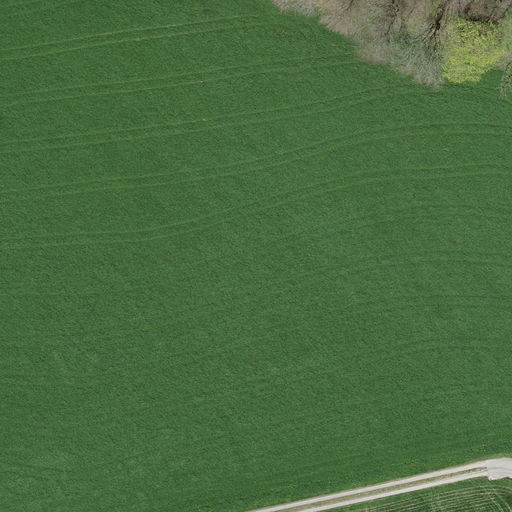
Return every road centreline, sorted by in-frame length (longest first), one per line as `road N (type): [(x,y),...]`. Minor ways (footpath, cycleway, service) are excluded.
road 1 (track): [(318,511),(511,477)]
road 2 (track): [(326,0),(511,58)]
